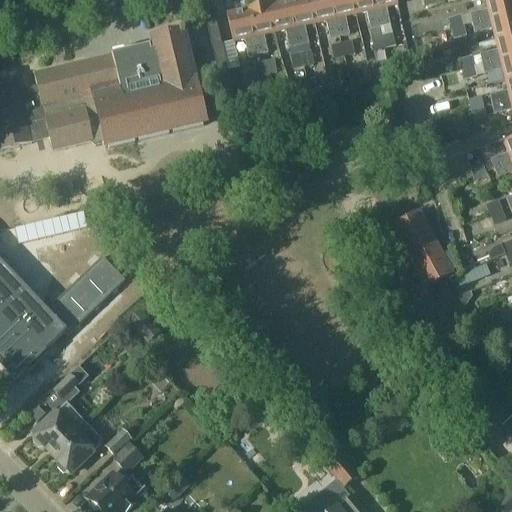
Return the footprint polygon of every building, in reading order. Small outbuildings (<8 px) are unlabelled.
[(315,26),(309,0),(295,0),(289,2),(299,49),(308,47),(305,29),(315,26)] [(339,40),(330,0),(309,0),(315,26),(326,24),(330,42),(339,40)] [(345,19),(356,17),(352,0),(330,0),(339,40),(349,37),(345,19)] [(381,30),(373,0),(352,0),(356,17),(367,14),(371,32),(381,30)] [(373,0),(381,30),(382,38),(385,50),(395,47),(392,36),(390,28),(386,10),(397,7),(395,0),(373,0)] [(441,0),(421,0),(424,8),(443,3),(441,0)] [(511,0),(490,0),(485,1),(488,12),(470,16),(472,26),(511,16),(511,0)] [(289,2),(268,6),(274,35),(285,33),(289,51),(299,49),(289,2)] [(268,6),(248,11),(258,58),(268,55),(264,38),(274,35),(268,6)] [(258,58),(248,11),(227,15),(233,45),(244,42),(248,60),(258,58)] [(511,16),(472,26),(475,35),(492,31),(495,42),(511,37),(511,16)] [(449,21),(451,31),(463,28),(461,18),(449,21)] [(463,28),(451,31),(454,41),(466,38),(463,28)] [(14,74),(0,77),(0,152),(32,145),(30,141),(48,136),(52,154),(90,145),(92,140),(102,138),(105,150),(206,126),(196,85),(194,85),(183,38),(185,37),(184,34),(151,41),(152,45),(154,44),(155,47),(113,57),(114,59),(103,62),(102,59),(85,64),(86,69),(75,71),(74,66),(33,76),(35,81),(17,85),(14,74)] [(511,37),(495,42),(498,52),(480,57),(482,66),(511,58),(511,37)] [(385,50),(382,38),(372,40),(375,52),(385,50)] [(342,47),(345,59),(355,56),(352,44),(342,47)] [(333,61),(345,59),(342,47),(331,49),(333,61)] [(311,53),(301,56),(304,68),(314,66),(311,53)] [(304,68),(301,56),(291,58),(294,70),(304,68)] [(461,72),(473,69),(471,58),(459,62),(461,72)] [(505,82),(511,80),(511,58),(482,66),(485,76),(502,72),(505,82)] [(274,62),(264,64),(267,76),(277,74),(274,62)] [(256,79),(267,76),(264,64),(254,67),(256,79)] [(473,69),(461,72),(464,82),(476,79),(473,69)] [(507,93),(490,97),(492,107),(511,102),(511,80),(505,82),(507,93)] [(469,102),(471,112),(483,109),(482,103),(481,99),(469,102)] [(511,102),(492,107),(495,117),(511,113),(511,112),(511,102)] [(485,120),(483,109),(471,112),(473,123),(485,120)] [(494,171),(511,164),(511,141),(503,145),(507,155),(490,162),(494,171)] [(251,170),(247,154),(238,156),(241,172),(251,170)] [(511,164),(494,171),(497,181),(511,174),(511,164)] [(474,180),(486,175),(482,165),(470,170),(474,180)] [(489,185),(486,175),(474,180),(478,189),(489,185)] [(491,205),(495,215),(506,210),(502,201),(491,205)] [(506,210),(495,215),(499,224),(510,220),(506,210)] [(419,213),(391,228),(424,290),(452,275),(419,213)] [(505,257),(511,254),(511,243),(501,248),(505,257)] [(0,367),(14,382),(64,335),(67,338),(125,284),(102,260),(47,313),(0,263),(0,367)] [(455,280),(459,290),(474,284),(470,273),(457,278),(455,279),(455,280)] [(140,314),(130,323),(148,345),(159,335),(140,314)] [(151,386),(160,378),(154,371),(144,379),(151,386)] [(70,378),(53,394),(62,403),(78,387),(70,378)] [(511,387),(508,383),(492,396),(511,420),(503,428),(511,438),(511,387)] [(475,392),(450,410),(462,426),(487,408),(475,392)] [(43,450),(50,458),(85,425),(66,405),(32,438),(34,441),(33,444),(39,450),(43,450)] [(36,424),(45,416),(38,409),(29,417),(36,424)] [(85,425),(50,458),(58,466),(58,470),(63,475),(67,475),(69,478),(94,454),(104,445),(85,425)] [(279,440),(301,465),(312,456),(291,430),(279,440)] [(123,434),(106,450),(114,458),(131,443),(123,434)] [(129,447),(113,462),(127,476),(142,461),(129,447)] [(356,480),(332,452),(321,462),(344,490),(356,480)] [(112,478),(88,501),(98,511),(123,511),(124,511),(128,511),(135,506),(133,504),(135,501),(112,478)] [(181,481),(166,495),(174,503),(188,489),(181,481)] [(511,511),(511,489),(493,505),(498,511),(511,511)] [(329,505),(326,505),(323,505),(322,505),(320,505),(318,506),(317,507),(315,508),(314,509),(313,510),(312,511),(311,511),(360,511),(351,501),(341,508),(344,511),(336,511),(332,507),(330,506),(329,505)]
